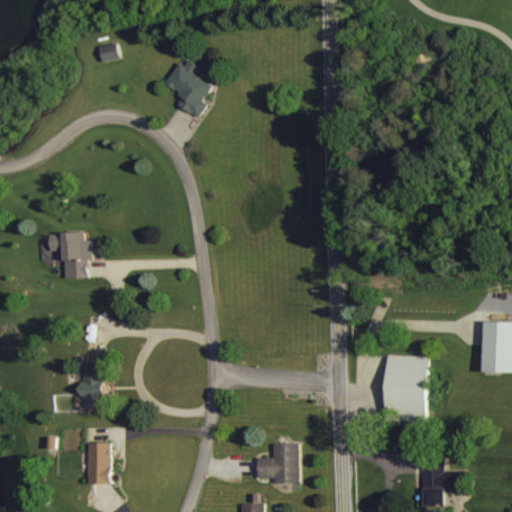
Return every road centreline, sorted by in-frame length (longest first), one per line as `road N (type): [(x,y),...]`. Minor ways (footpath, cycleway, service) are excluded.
road 1 (secondary): [(345,511),(330,0)]
road 2 (residential): [(0,168),(28,164),(88,118),(135,119),(161,135),(192,180),(212,324)]
road 3 (residential): [(212,324),(220,374),(188,511)]
road 4 (residential): [(341,383),(220,374)]
